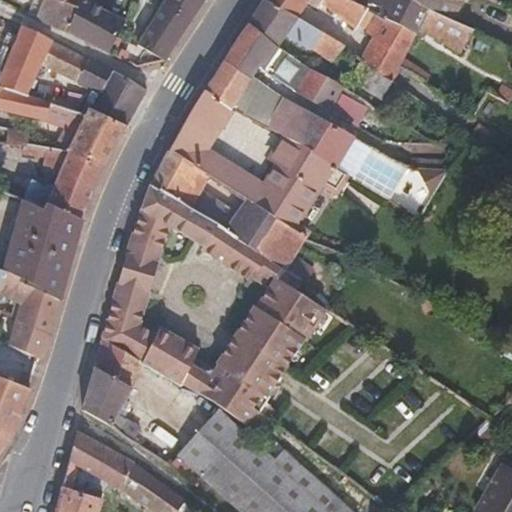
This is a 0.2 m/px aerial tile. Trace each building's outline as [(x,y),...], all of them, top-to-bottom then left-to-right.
[(77,9),(60,0),(43,0),(35,19),(66,33),(77,9)] [(84,0),(60,0),(77,9),(66,33),(108,53),(120,30),(125,21),(84,0)] [(165,61),(205,0),(164,0),(139,43),(137,45),(165,61)] [(279,44),(285,35),(309,50),(311,47),(332,60),(341,45),(297,18),(265,0),(263,0),(248,24),(279,44)] [(350,0),(265,0),(297,18),(307,2),(317,8),(321,2),(357,27),(368,9),(365,7),(350,0)] [(453,20),(409,0),(368,0),(365,7),(368,9),(376,13),(415,34),(424,21),(433,36),(461,53),(474,30),(453,20)] [(409,0),(453,20),(462,0),(409,0)] [(395,81),(415,34),(376,13),(364,33),(372,38),(361,58),(393,79),(395,81)] [(279,44),(248,24),(234,46),(261,66),(297,91),(328,112),(337,96),(343,85),(279,44)] [(136,109),(146,90),(113,72),(22,27),(20,32),(0,79),(0,87),(29,96),(42,65),(97,94),(89,108),(126,126),(136,109)] [(261,66),(234,46),(225,59),(253,77),(261,66)] [(325,121),(283,98),(253,77),(225,59),(205,90),(236,108),(268,126),(282,134),(283,135),(306,150),(325,121)] [(0,87),(0,109),(46,120),(67,124),(65,129),(69,130),(67,135),(75,138),(69,152),(104,168),(126,126),(89,108),(86,115),(52,103),(29,96),(0,87)] [(291,229),(320,183),(335,193),(346,175),(338,170),(332,167),(306,150),(283,135),(269,157),(276,162),(262,185),(205,150),(215,142),(236,108),(205,90),(194,105),(169,151),(209,178),(243,201),(291,229)] [(337,96),(328,112),(358,127),(366,114),(337,96)] [(332,167),(351,137),(352,135),(340,129),(325,121),(306,150),(332,167)] [(30,131),(8,128),(7,143),(25,145),(23,154),(46,158),(44,168),(60,175),(55,187),(49,183),(47,188),(31,180),(24,199),(27,199),(82,220),(104,168),(69,152),(28,145),(30,131)] [(368,149),(351,137),(332,167),(338,170),(346,175),(352,179),(388,200),(408,168),(369,148),(368,149)] [(291,229),(243,201),(209,178),(169,151),(150,186),(219,224),(267,258),(286,270),(307,238),(291,229)] [(448,169),(419,168),(433,196),(448,169)] [(102,339),(145,365),(178,384),(181,386),(182,385),(216,404),(239,376),(222,365),(220,369),(196,356),(200,348),(160,327),(156,335),(139,327),(150,287),(156,265),(159,258),(170,225),(206,246),(205,248),(234,268),(236,265),(254,277),(267,258),(219,224),(150,186),(141,210),(128,248),(125,256),(120,273),(119,278),(118,282),(109,312),(102,339)] [(76,243),(81,223),(82,220),(27,199),(8,273),(60,299),(76,243)] [(328,311),(297,291),(303,283),(286,270),(267,258),(254,277),(236,265),(234,268),(254,281),(256,278),(272,289),(260,307),(258,306),(238,338),(229,350),(221,362),(223,364),(222,365),(239,376),(216,404),(218,405),(261,437),(273,421),(274,422),(276,419),(263,411),(272,398),(270,397),(279,382),(287,370),(288,368),(306,340),(308,342),(328,311)] [(8,344),(39,358),(42,360),(50,337),(60,299),(8,273),(4,271),(0,269),(0,292),(1,291),(22,302),(8,344)] [(132,387),(145,365),(102,339),(94,367),(132,387)] [(110,425),(132,387),(94,367),(82,410),(110,425)] [(0,438),(8,444),(30,389),(28,388),(0,376),(0,438)] [(254,441),(218,409),(177,455),(201,475),(231,442),(245,451),(254,441)] [(99,511),(103,499),(72,489),(78,465),(120,489),(153,511),(176,511),(186,500),(183,498),(134,462),(77,429),(62,485),(55,511),(99,511)] [(351,511),(283,451),(275,459),(254,441),(245,451),(231,442),(201,475),(242,511),(351,511)] [(193,484),(201,475),(177,455),(170,463),(193,484)] [(477,511),(511,511),(511,471),(502,466),(476,511),(477,511)]
